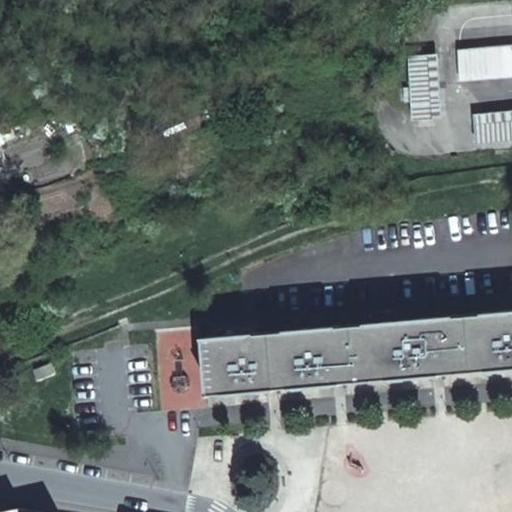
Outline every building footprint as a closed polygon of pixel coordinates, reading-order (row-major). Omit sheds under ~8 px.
[(508,49),(487,51),(489,81),(511,79),(508,49)] [(489,81),(487,51),(464,53),(467,83),(489,81)] [(442,55),(412,58),(419,122),(449,120),(442,55)] [(511,113),(479,117),(483,147),(511,143),(511,113)] [(511,308),(207,336),(212,390),(511,364),(511,308)]
